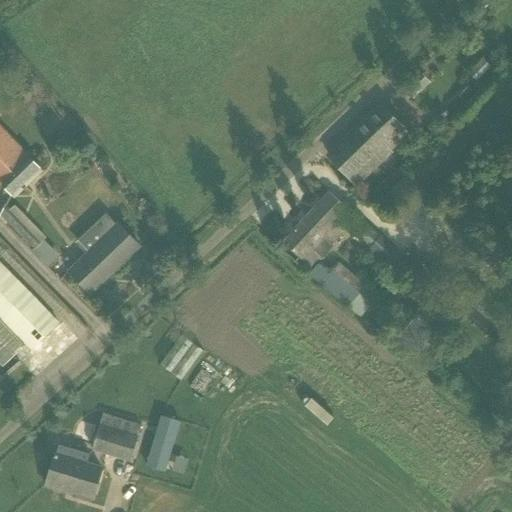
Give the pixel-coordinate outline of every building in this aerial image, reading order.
[(402,128),(381,106),(328,156),(356,184),(384,158),(382,156),(387,151),(383,146),(402,128)] [(443,108),(430,114),(434,124),(447,118),(443,108)] [(44,150),(35,159),(0,122),(0,180),(13,194),(42,166),(41,165),(50,157),(44,150)] [(395,214),(422,188),(408,175),(382,200),(395,214)] [(348,210),(344,206),(329,192),(292,231),(294,232),(286,241),(301,255),(300,257),(309,265),(319,254),(322,256),(330,247),(328,245),(342,230),(335,224),(348,210)] [(44,240),(6,204),(1,216),(35,249),(44,240)] [(91,294),(140,247),(117,223),(115,224),(105,213),(77,240),(88,251),(69,270),(91,294)] [(369,248),(390,266),(389,268),(397,276),(412,259),(403,252),(402,253),(357,214),(348,224),(372,245),(369,248)] [(430,271),(416,259),(405,271),(419,283),(430,271)] [(0,316),(31,349),(58,324),(0,261),(0,316)] [(379,296),(348,270),(340,263),(333,272),(320,262),(311,272),(344,301),(361,316),(379,296)] [(100,423),(92,449),(131,460),(142,422),(104,410),(103,413),(88,408),(85,419),(100,423)] [(143,464),(161,469),(176,420),(158,414),(143,464)] [(93,497),(98,478),(102,465),(56,450),(45,485),(64,491),(64,489),(93,497)]
